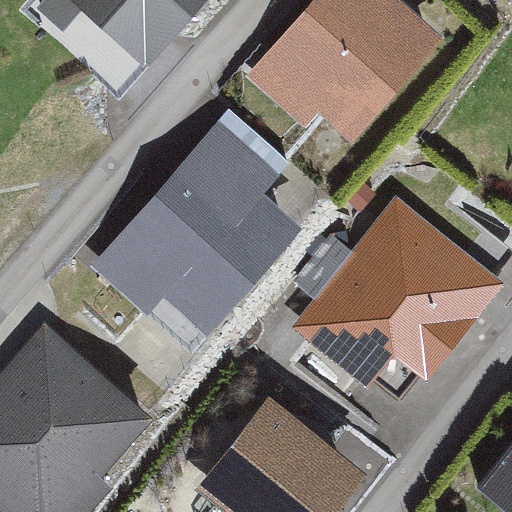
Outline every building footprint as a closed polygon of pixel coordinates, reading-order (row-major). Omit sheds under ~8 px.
[(183,0),(34,0),(60,26),(84,3),(131,51),(183,0)] [(349,113),(429,18),(406,0),(301,0),(238,76),(304,131),(331,98),(349,113)] [(199,313),(285,209),(250,180),(268,158),(210,111),(87,261),(147,309),(166,286),(199,313)] [(404,199),(301,335),(408,416),(511,281),(404,199)] [(0,394),(0,510),(2,511),(92,511),(166,427),(56,331),(0,394)] [(282,396),(202,493),(225,511),(343,511),(375,473),(282,396)] [(511,419),(468,470),(511,507),(511,419)]
